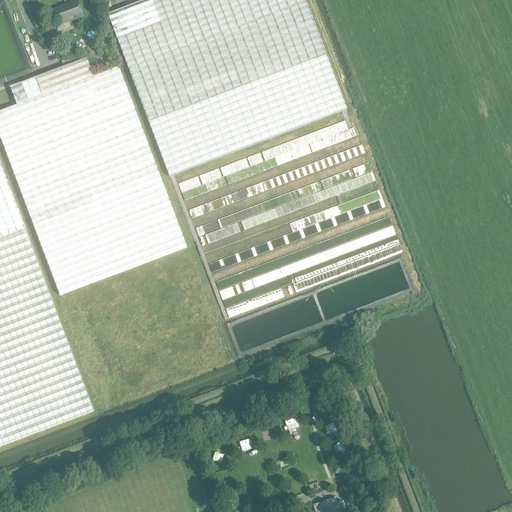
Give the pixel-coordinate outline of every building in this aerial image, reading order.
[(169,177),(347,110),(305,0),(148,0),(108,15),(169,177)] [(62,26),(83,17),(77,1),(70,4),(70,5),(56,11),(62,26)] [(94,77),(87,60),(11,88),(18,106),(0,112),(0,136),(60,295),(187,248),(119,68),(94,77)] [(0,446),(94,411),(0,162),(0,446)] [(313,506),(315,511),(346,511),(344,505),(337,507),(334,499),(313,506)]
